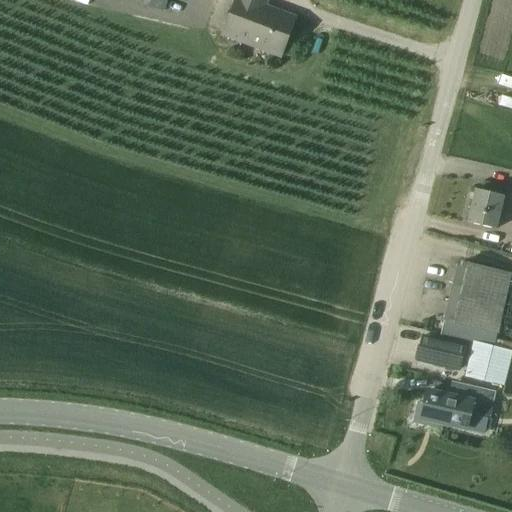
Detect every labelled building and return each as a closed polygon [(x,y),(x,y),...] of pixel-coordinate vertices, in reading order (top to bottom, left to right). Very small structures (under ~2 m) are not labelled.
[(295,19),(265,7),(267,0),(236,0),(223,36),(280,58),(295,19)] [(511,188),(495,185),(495,186),(483,183),(481,192),(476,190),(468,223),(496,230),(503,197),(511,198),(511,192),(511,188)] [(444,321),(442,335),(493,347),(497,332),(511,275),(461,264),(460,268),(457,268),(444,321)] [(458,370),(463,346),(423,337),(416,361),(458,370)] [(504,385),(511,353),(473,343),(465,375),(504,385)] [(418,404),(414,423),(438,429),(439,423),(466,429),(470,413),(489,418),(494,394),(458,385),(455,399),(427,392),(424,405),(418,404)]
